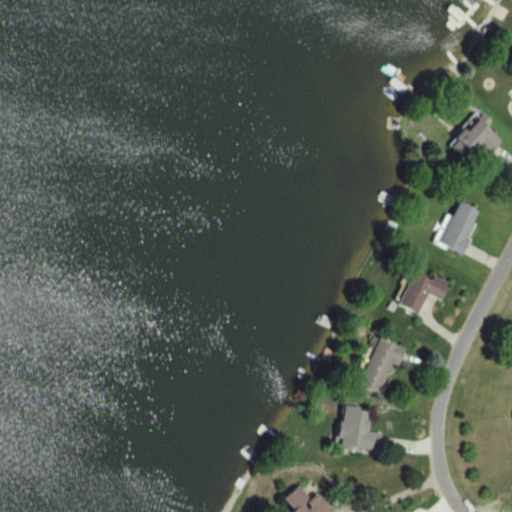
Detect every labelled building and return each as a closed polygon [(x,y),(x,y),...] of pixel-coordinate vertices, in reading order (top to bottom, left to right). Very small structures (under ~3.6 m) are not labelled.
[(485,122),(473,110),(442,145),(459,160),(471,147),(481,156),(495,141),(480,128),(485,122)] [(455,255),(475,212),(452,201),(431,244),(455,255)] [(443,283),(427,276),(425,280),(404,272),(390,306),(411,314),(419,294),(436,301),(443,283)] [(351,385),(372,394),(385,364),(390,367),(398,349),(371,338),(351,385)] [(363,410),(334,407),(330,447),(371,452),(373,433),(360,432),(363,410)] [(276,511),(325,511),(326,511),(308,493),(302,498),(289,485),(269,505),(276,511)]
